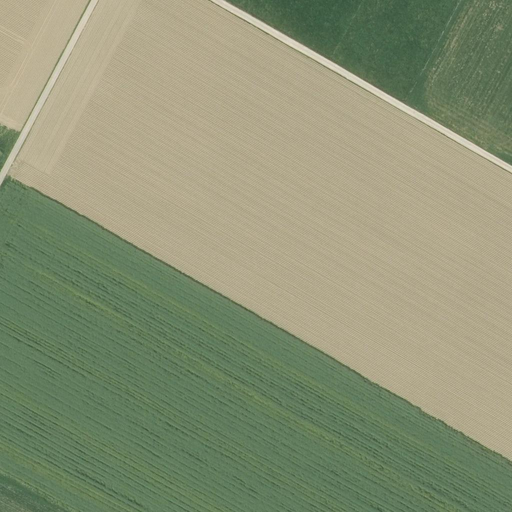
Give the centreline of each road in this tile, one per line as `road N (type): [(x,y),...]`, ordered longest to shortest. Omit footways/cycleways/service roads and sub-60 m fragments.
road 1 (track): [(216,0),(511,171)]
road 2 (track): [(95,0),(0,184)]
